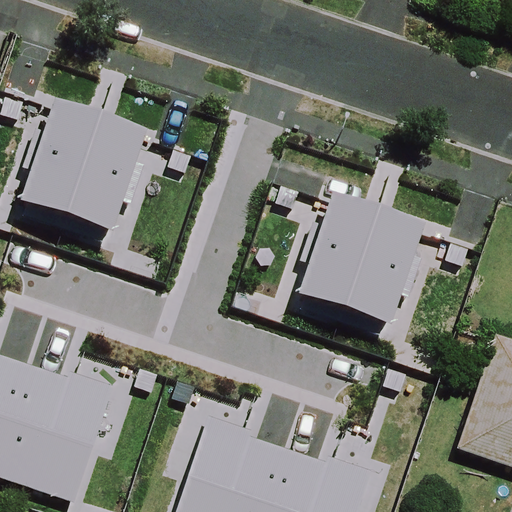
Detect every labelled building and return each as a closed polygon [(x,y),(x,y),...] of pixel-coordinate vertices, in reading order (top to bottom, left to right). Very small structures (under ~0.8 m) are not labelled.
[(56,143),(44,179),(1,165),(0,166),(0,250),(64,272),(102,158),(56,143)] [(249,198),(161,169),(123,283),(227,318),(245,265),(228,259),(249,198)] [(437,263),(321,223),(284,331),(339,349),(349,319),(411,340),(437,263)] [(4,261),(0,272),(0,310),(18,317),(34,272),(4,261)] [(93,303),(53,291),(35,350),(75,362),(93,303)] [(511,352),(490,346),(452,459),(511,479),(511,352)] [(247,366),(213,355),(195,412),(229,422),(247,366)] [(426,407),(386,393),(367,450),(406,464),(426,407)] [(285,412),(251,406),(245,434),(280,440),(285,412)]
